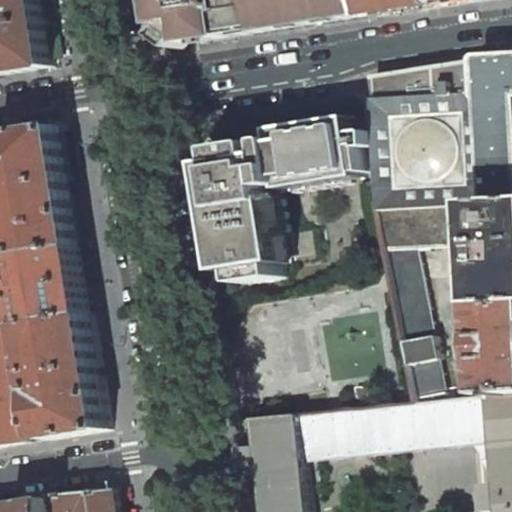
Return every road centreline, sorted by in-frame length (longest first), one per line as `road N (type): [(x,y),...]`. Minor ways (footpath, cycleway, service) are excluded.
road 1 (tertiary): [(511,34),(120,91)]
road 2 (secondary): [(120,91),(176,451)]
road 3 (residential): [(0,477),(176,451)]
road 4 (tertiary): [(120,91),(0,109)]
